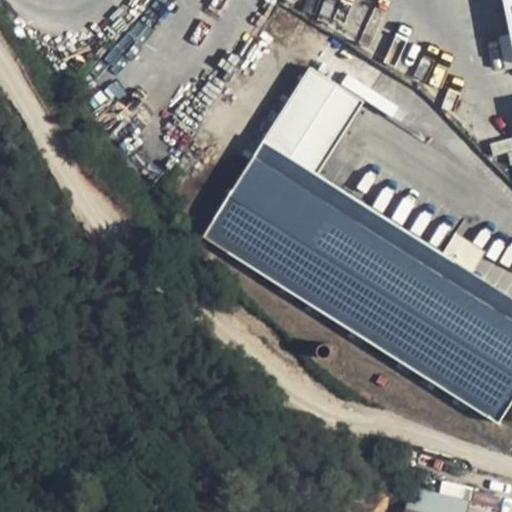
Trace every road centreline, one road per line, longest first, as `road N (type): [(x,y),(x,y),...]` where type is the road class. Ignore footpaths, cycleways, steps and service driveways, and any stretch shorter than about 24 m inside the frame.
road 1 (unknown): [(511,477),(420,451),(273,376),(101,204),(0,46)]
road 2 (unknown): [(447,0),(472,94),(483,108),(507,111)]
